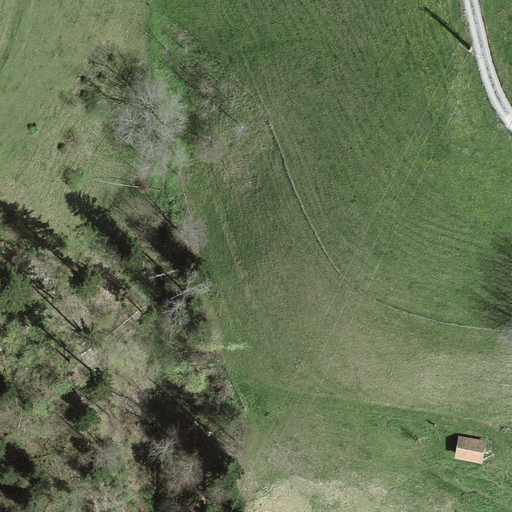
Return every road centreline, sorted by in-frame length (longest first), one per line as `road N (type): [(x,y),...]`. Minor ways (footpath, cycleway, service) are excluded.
road 1 (track): [(0,294),(40,299),(62,290),(143,218),(162,211),(189,234),(223,340),(246,379),(282,394),(511,435)]
road 2 (track): [(511,119),(495,91),(471,0)]
